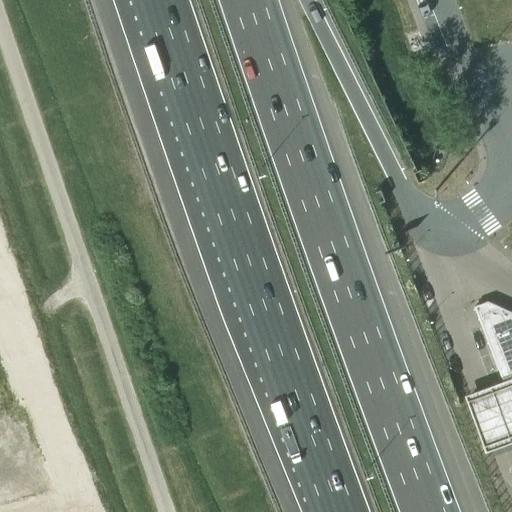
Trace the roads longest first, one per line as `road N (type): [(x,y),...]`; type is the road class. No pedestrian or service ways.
road 1 (motorway): [(157,0),(339,511)]
road 2 (motorway): [(428,511),(249,0)]
road 3 (unclassified): [(164,511),(0,14)]
road 4 (unclassified): [(0,279),(79,511)]
road 5 (motorway): [(410,203),(306,0)]
